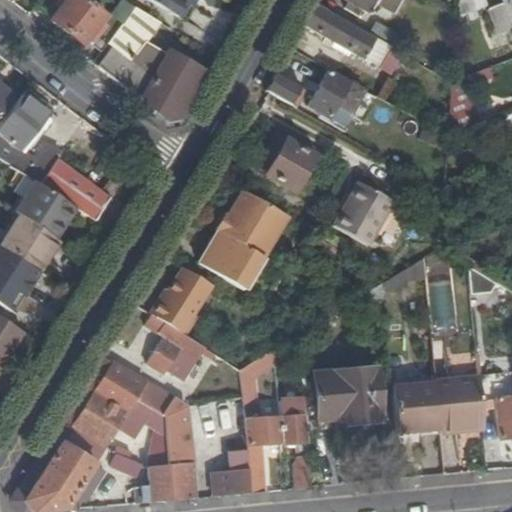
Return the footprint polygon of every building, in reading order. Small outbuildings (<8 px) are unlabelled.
[(56,0),(59,1),(55,6),(59,10),(49,22),(66,35),(88,7),(79,0),(56,0)] [(205,0),(146,0),(180,19),(187,9),(183,3),(188,0),(198,0),(204,3),(205,0)] [(345,0),(347,1),(343,7),(357,16),(361,9),(369,14),(376,2),(391,11),(397,0),(345,0)] [(481,0),(456,0),(455,17),(455,18),(484,7),(481,0)] [(511,0),(487,10),(496,34),(511,27),(511,0)] [(118,30),(133,10),(131,9),(122,3),(108,22),(118,30)] [(328,12),(314,4),(302,25),(329,40),(333,43),(375,67),(387,46),(370,37),(369,38),(327,14),(328,12)] [(88,7),(66,35),(82,48),(94,33),(97,30),(101,33),(105,28),(101,25),(105,19),(88,7)] [(182,119),(206,76),(169,54),(167,59),(156,77),(135,65),(146,46),(159,25),(146,18),(133,10),(118,30),(107,45),(110,48),(96,68),(166,122),(182,119)] [(387,46),(391,49),(397,38),(376,26),(370,36),(370,37),(387,46)] [(156,77),(167,59),(146,46),(135,65),(156,77)] [(386,49),(379,71),(393,76),(400,53),(386,49)] [(492,79),(488,69),(464,78),(466,87),(492,79)] [(354,114),(367,92),(349,82),(346,84),(326,73),(307,106),(327,117),(335,104),(344,109),(354,114)] [(298,89),(274,75),(264,91),(288,105),(293,98),(298,89)] [(466,87),(464,78),(450,83),(446,134),(473,124),(466,87)] [(0,113),(12,98),(0,88),(0,113)] [(35,102),(23,93),(0,123),(0,147),(15,158),(38,129),(42,133),(49,125),(44,121),(49,115),(48,111),(36,101),(35,102)] [(298,100),(293,98),(288,105),(293,108),(298,100)] [(336,122),(344,109),(335,104),(327,117),(336,122)] [(444,154),(445,137),(423,125),(416,138),(444,154)] [(276,136),(266,153),(274,158),(264,176),(294,194),(314,159),(276,136)] [(45,146),(30,168),(43,176),(55,160),(58,155),(45,146)] [(0,147),(0,160),(18,172),(50,194),(72,208),(77,211),(90,219),(105,196),(99,192),(55,160),(43,176),(30,168),(21,162),(15,158),(0,147)] [(274,158),(266,153),(255,171),(264,176),(274,158)] [(110,178),(122,163),(118,160),(106,175),(110,178)] [(50,194),(18,172),(10,185),(23,194),(27,196),(16,213),(12,211),(11,212),(15,215),(20,218),(20,219),(52,239),(64,219),(43,205),(50,194)] [(365,245),(390,201),(355,181),(331,224),(365,245)] [(264,258),(288,219),(242,193),(229,214),(226,213),(217,230),(262,257),(264,258)] [(27,196),(23,194),(12,211),(16,213),(27,196)] [(72,208),(50,194),(43,205),(64,219),(72,208)] [(57,242),(77,211),(72,208),(64,219),(52,239),(57,242)] [(15,215),(5,232),(10,235),(20,219),(20,218),(15,215)] [(0,229),(0,248),(38,273),(57,242),(52,239),(20,219),(10,235),(5,232),(0,229)] [(244,289),(262,257),(217,230),(199,262),(244,289)] [(57,242),(38,273),(43,275),(62,245),(57,242)] [(20,301),(32,281),(0,260),(0,307),(4,310),(12,297),(20,301)] [(207,283),(182,268),(178,275),(203,289),(207,283)] [(184,320),(203,289),(178,275),(162,301),(159,299),(150,314),(186,336),(193,326),(184,320)] [(191,339),(186,336),(150,314),(144,323),(162,335),(145,362),(163,373),(176,352),(194,364),(204,347),(197,343),(191,339)] [(0,369),(23,334),(0,319),(0,369)] [(191,339),(197,343),(200,337),(194,334),(191,339)] [(280,359),(273,347),(239,368),(242,397),(243,411),(251,411),(250,398),(254,397),(253,378),(280,359)] [(144,382),(102,357),(92,372),(101,377),(135,397),(144,382)] [(355,416),(356,424),(381,422),(376,368),(314,373),(317,419),(355,416)] [(101,377),(92,372),(62,420),(70,425),(101,377)] [(477,373),(434,377),(434,379),(439,428),(439,433),(483,429),(477,373)] [(166,442),(164,415),(135,397),(101,377),(70,425),(100,444),(104,446),(118,424),(135,434),(143,421),(162,432),(159,438),(166,442)] [(439,428),(434,379),(391,383),(395,432),(439,428)] [(173,400),(144,382),(135,397),(164,415),(173,400)] [(511,390),(511,394),(511,395),(495,397),(499,438),(511,437),(511,390)] [(172,500),(193,498),(190,463),(193,463),(187,408),(173,400),(164,415),(166,442),(167,449),(172,500)] [(304,416),(289,416),(252,418),(244,418),(247,450),(250,492),(265,491),(261,450),(261,443),(267,443),(296,442),(306,442),(304,416)] [(318,427),(356,424),(355,416),(317,419),(318,427)] [(93,456),(100,444),(70,425),(70,427),(61,421),(51,437),(15,495),(24,500),(31,511),(45,511),(76,509),(81,499),(85,501),(99,478),(96,458),(93,456)] [(297,456),(308,455),(306,442),(296,442),(297,456)] [(143,502),(172,500),(167,449),(154,450),(156,466),(147,467),(150,486),(141,486),(143,502)] [(136,472),(141,463),(112,450),(108,459),(136,472)] [(214,496),(250,492),(247,450),(229,452),(231,472),(213,473),(214,496)] [(295,488),(311,487),(308,455),(297,456),(293,464),(295,488)] [(19,511),(31,511),(24,500),(15,495),(12,500),(19,511)]
